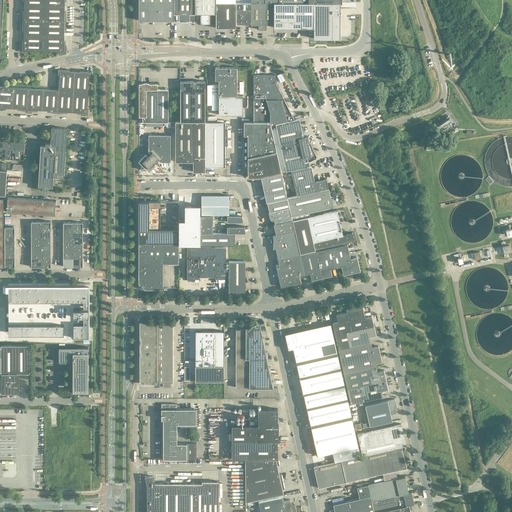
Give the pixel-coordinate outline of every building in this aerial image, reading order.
[(27,50),(44,50),(60,51),(60,52),(65,52),(65,41),(64,41),(64,36),(64,31),(65,31),(65,11),(64,11),(65,1),(66,1),(65,0),(24,0),(24,10),(23,10),(23,30),(24,30),(24,40),(23,40),(22,51),(27,51),(27,50)] [(138,0),(139,20),(154,20),(154,21),(158,21),(158,20),(174,20),(174,14),(173,0),(138,0)] [(173,0),(174,14),(179,14),(179,21),(182,21),(181,21),(182,22),(182,21),(187,21),(187,22),(187,21),(190,21),(190,14),(195,14),(194,0),(173,0)] [(194,0),(195,14),(200,13),(200,23),(201,23),(201,25),(203,23),(210,23),(210,13),(216,13),(216,2),(215,0),(194,0)] [(215,0),(216,2),(216,13),(216,28),(223,28),(225,28),(226,27),(226,26),(230,26),(230,28),(236,28),(236,24),(236,2),(235,0),(215,0)] [(251,2),(236,2),(236,24),(236,23),(251,23),(251,2)] [(265,2),(251,2),(251,23),(251,24),(258,24),(258,29),(266,29),(266,24),(274,24),(274,2),(265,2)] [(279,2),(274,2),(274,24),(274,27),(309,27),(314,27),(314,2),(308,2),(279,2)] [(340,2),(314,2),(314,27),(314,38),(340,38),(340,2)] [(237,67),(215,67),(215,80),(219,80),(237,80),(237,67)] [(0,107),(1,108),(1,107),(18,108),(18,109),(38,110),(38,109),(48,110),(48,111),(68,112),(68,111),(77,112),(77,113),(88,113),(88,108),(87,108),(89,76),(90,76),(91,71),(81,71),(81,72),(69,71),(69,70),(58,69),(58,74),(59,74),(58,90),(2,86),(2,85),(0,85),(0,107)] [(253,99),(284,99),(276,83),(276,75),(253,75),(253,99)] [(218,85),(212,85),(212,105),(212,110),(218,110),(218,95),(219,95),(237,95),(237,90),(237,89),(237,80),(219,80),(219,90),(218,90),(218,85)] [(205,122),(205,81),(180,81),(180,89),(180,122),(193,122),(205,122)] [(157,83),(139,83),(139,116),(142,116),(142,122),(168,122),(168,89),(157,89),(157,83)] [(237,95),(219,95),(219,102),(219,115),(242,115),(242,96),(237,95)] [(253,99),(253,122),(270,122),(271,124),(294,119),(284,99),(253,99)] [(449,117),(437,126),(438,129),(451,120),(449,117)] [(303,137),(299,119),(271,125),(276,150),(281,172),(286,171),(310,166),(309,161),(304,162),(298,138),(303,137)] [(193,122),(180,122),(175,122),(175,162),(193,162),(193,122)] [(193,122),(193,162),(193,172),(205,172),(205,122),(193,122)] [(225,122),(205,122),(205,167),(225,167),(225,122)] [(244,122),(244,135),(248,135),(248,157),(276,150),(271,125),(271,124),(270,122),(253,122),(244,122)] [(41,146),(40,156),(38,186),(43,186),(42,190),(48,191),(48,186),(53,187),(53,177),(63,177),(63,174),(64,174),(67,128),(52,127),(51,142),(45,141),(45,144),(39,144),(39,146),(41,146)] [(148,135),(138,135),(138,151),(142,151),(145,154),(138,161),(141,163),(141,169),(147,170),(149,172),(156,165),(156,164),(159,161),(159,162),(171,162),(170,135),(148,135)] [(308,136),(303,137),(298,138),(304,162),(309,161),(315,158),(316,156),(316,155),(309,141),(308,136)] [(276,150),(248,157),(248,177),(258,177),(260,176),(281,172),(276,150)] [(290,171),(282,173),(283,181),(284,184),(285,190),(287,197),(295,195),(312,192),(328,188),(328,186),(327,182),(326,179),(321,180),(314,181),(313,174),(311,167),(301,169),(290,171)] [(260,176),(264,194),(266,202),(267,202),(287,198),(285,190),(283,181),(281,172),(260,176)] [(297,195),(287,197),(289,207),(301,204),(303,213),(308,212),(333,206),(333,197),(331,197),(329,188),(328,188),(297,195)] [(229,195),(202,195),(202,215),(229,215),(229,195)] [(43,199),(8,197),(7,211),(55,214),(56,200),(53,200),(46,197),(44,197),(43,199)] [(287,198),(267,202),(269,211),(289,207),(287,198)] [(160,200),(139,201),(139,210),(139,216),(139,228),(139,242),(139,243),(178,243),(178,229),(160,229),(160,200)] [(301,204),(289,207),(291,216),(303,213),(301,204)] [(184,220),(179,220),(179,229),(178,243),(178,245),(200,245),(200,205),(185,205),(184,220)] [(289,207),(269,211),(268,211),(270,217),(270,218),(271,219),(272,220),(273,220),(274,220),(275,223),(292,220),(289,207)] [(307,217),(313,242),(343,235),(337,210),(309,216),(307,217)] [(308,212),(303,213),(291,216),(292,220),(307,217),(309,216),(308,212)] [(213,215),(201,215),(201,224),(213,224),(213,215)] [(307,217),(292,220),(294,231),(299,254),(315,250),(313,242),(307,217)] [(275,223),(273,224),(276,235),(294,231),(292,220),(275,223)] [(31,221),(31,230),(41,230),(41,221),(31,221)] [(51,221),(41,221),(41,230),(51,230),(51,221)] [(63,222),(63,231),(73,231),(73,222),(63,222)] [(82,222),(73,222),(73,231),(82,231),(82,222)] [(213,224),(201,224),(201,233),(213,233),(213,224)] [(5,227),(5,236),(15,236),(15,227),(5,227)] [(276,235),(272,235),(273,239),(273,249),(275,248),(278,259),(299,254),(294,231),(276,235)] [(225,233),(213,233),(201,233),(201,245),(229,245),(235,245),(235,240),(235,239),(235,233),(225,233)] [(343,235),(313,242),(315,250),(354,241),(352,233),(343,235)] [(506,245),(505,242),(505,241),(501,242),(501,243),(502,246),(502,247),(504,253),(504,256),(505,257),(508,256),(508,255),(507,252),(511,251),(509,245),(506,245)] [(178,243),(139,243),(138,286),(139,287),(140,289),(141,288),(141,289),(163,289),(163,261),(178,261),(178,243)] [(347,244),(332,248),(336,267),(341,266),(343,275),(360,271),(357,257),(350,258),(347,244)] [(226,248),(187,248),(187,279),(194,279),(195,279),(195,282),(199,282),(199,279),(200,279),(200,276),(215,276),(215,279),(217,279),(225,279),(226,279),(226,248)] [(316,251),(315,251),(322,277),(332,275),(330,269),(336,267),(332,248),(316,251)] [(322,277),(315,251),(316,251),(316,250),(300,254),(304,274),(310,273),(311,280),(322,277)] [(299,254),(278,259),(279,264),(276,264),(281,287),(301,282),(300,275),(304,274),(300,254),(299,254)] [(73,257),(63,257),(63,267),(73,266),(73,257)] [(83,257),(73,257),(73,266),(83,266),(83,257)] [(15,258),(5,258),(5,267),(15,267),(15,258)] [(41,258),(31,258),(31,267),(41,267),(41,258)] [(51,258),(41,258),(41,267),(51,267),(51,258)] [(245,261),(229,261),(229,283),(245,283),(245,261)] [(229,295),(245,295),(245,283),(229,283),(229,295)] [(89,284),(8,284),(8,299),(83,299),(83,304),(89,304),(89,284)] [(332,322),(338,349),(371,342),(369,336),(376,335),(372,316),(365,317),(362,305),(346,309),(347,312),(336,314),(337,321),(332,322)] [(83,321),(73,321),(73,335),(74,335),(88,335),(89,335),(89,316),(83,316),(83,321)] [(159,385),(159,382),(163,382),(171,382),(173,382),(173,324),(157,324),(157,323),(139,321),(139,327),(139,329),(138,330),(138,332),(139,334),(139,336),(139,338),(139,339),(139,352),(139,383),(140,383),(140,382),(145,382),(154,382),(154,385),(154,386),(159,386),(159,385)] [(64,322),(8,322),(8,333),(64,333),(64,322)] [(248,329),(236,329),(236,387),(277,387),(274,387),(274,384),(272,384),(272,376),(274,376),(274,373),(274,372),(271,372),(271,370),(269,370),(269,361),(271,361),(271,359),(271,358),(268,358),(268,355),(266,355),(267,347),(268,347),(268,344),(265,344),(265,341),(264,341),(264,337),(267,337),(267,335),(266,333),(266,332),(265,331),(263,330),(262,329),(260,329),(259,329),(257,329),(255,324),(256,323),(255,324),(253,324),(252,325),(250,326),(248,328),(248,329)] [(293,348),(296,362),(337,353),(330,324),(285,334),(288,349),(293,348)] [(195,366),(224,366),(224,327),(219,327),(215,331),(195,331),(195,366)] [(371,342),(338,349),(344,373),(376,366),(375,363),(382,362),(378,346),(372,347),(371,342)] [(29,344),(1,344),(1,347),(1,356),(1,372),(2,372),(2,391),(4,391),(18,391),(18,375),(18,372),(29,372),(29,344)] [(88,347),(59,347),(59,362),(73,362),(73,390),(88,390),(88,352),(88,347)] [(337,353),(296,362),(300,377),(341,368),(337,353)] [(195,366),(195,381),(224,381),(224,366),(195,366)] [(376,366),(344,373),(350,404),(383,396),(381,391),(388,389),(384,370),(377,372),(376,366)] [(300,377),(303,393),(344,384),(341,368),(300,377)] [(344,384),(303,393),(306,406),(306,408),(347,398),(344,384)] [(347,398),(306,408),(310,423),(310,426),(351,416),(347,398)] [(394,399),(387,400),(391,415),(396,413),(395,407),(396,407),(396,406),(394,399)] [(362,422),(354,424),(356,429),(370,426),(392,421),(391,415),(387,400),(365,405),(369,421),(362,423),(362,422)] [(177,403),(161,403),(161,419),(163,419),(163,459),(196,459),(196,443),(177,443),(177,424),(191,424),(196,424),(196,408),(191,408),(177,408),(177,403)] [(232,431),(229,431),(229,437),(232,437),(232,459),(245,459),(276,459),(277,459),(277,440),(280,440),(280,437),(278,437),(278,424),(277,424),(277,409),(258,409),(258,425),(232,425),(232,431)] [(310,426),(317,456),(332,452),(358,446),(351,416),(310,426)] [(401,424),(357,433),(362,455),(402,447),(406,446),(401,424)] [(358,446),(332,452),(334,462),(360,456),(358,446)] [(334,462),(314,466),(318,487),(348,481),(348,482),(351,481),(351,480),(406,468),(402,447),(362,455),(360,456),(334,462)] [(245,459),(245,477),(245,502),(281,494),(283,493),(281,482),(276,459),(245,459)] [(152,476),(145,476),(147,486),(146,511),(144,511),(143,511),(218,511),(219,481),(202,481),(202,483),(155,483),(155,479),(152,479),(152,476)] [(405,476),(395,478),(399,495),(403,494),(408,493),(408,492),(409,492),(405,476)] [(372,501),(399,495),(395,478),(368,484),(370,496),(372,501)] [(370,496),(368,484),(357,487),(358,493),(359,498),(370,496)] [(408,493),(403,494),(406,506),(409,505),(414,503),(411,492),(409,492),(408,492),(408,493)] [(399,495),(372,501),(374,511),(377,511),(406,506),(403,494),(399,495)] [(282,496),(258,501),(260,511),(296,511),(295,506),(295,505),(294,504),(293,503),(292,503),(291,503),(290,499),(283,501),(282,496)] [(345,502),(334,504),(333,504),(334,510),(334,511),(374,511),(372,501),(370,496),(359,498),(345,502)]
